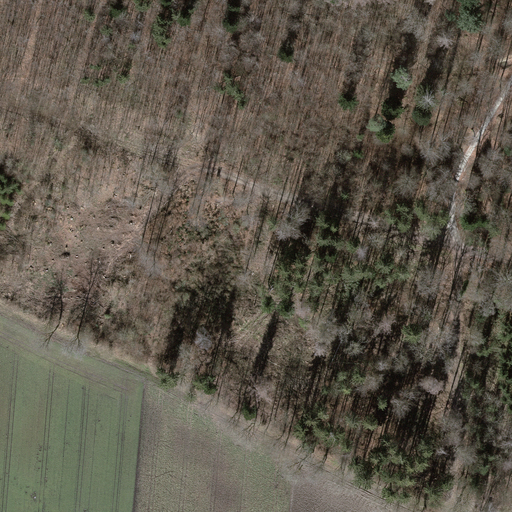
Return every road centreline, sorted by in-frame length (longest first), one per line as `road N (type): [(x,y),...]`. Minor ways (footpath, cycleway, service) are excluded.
road 1 (track): [(0,307),(408,511)]
road 2 (track): [(511,83),(462,166),(454,205),(454,243),(511,262)]
